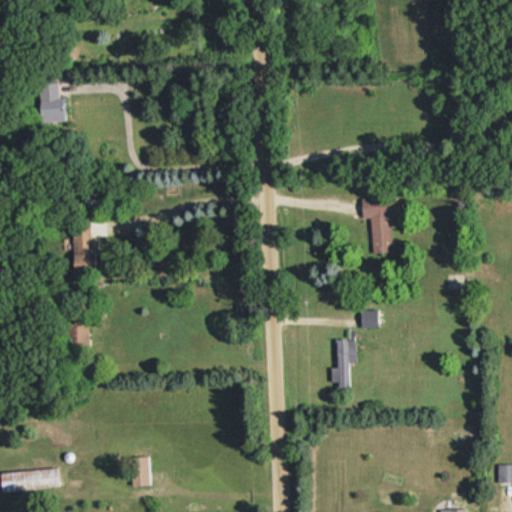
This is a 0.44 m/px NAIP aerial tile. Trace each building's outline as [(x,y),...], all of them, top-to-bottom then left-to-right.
[(70,104),(62,104),(62,80),(45,80),(45,120),(70,120),(70,104)] [(394,252),(393,215),(401,214),(400,196),(364,197),(365,216),(374,216),(375,253),(394,252)] [(77,219),(78,272),(100,271),(99,219),(77,219)] [(363,325),(380,325),(380,310),(363,310),(363,325)] [(70,344),(92,344),(92,316),(70,316),(70,344)] [(339,367),(334,367),(334,385),(352,385),(352,360),(358,360),(358,338),(339,338),(339,367)] [(152,456),(135,456),(135,484),(152,484),(152,456)] [(511,462),(500,462),(500,481),(511,480),(511,462)] [(5,490),(61,486),(60,467),(4,471),(5,490)]
